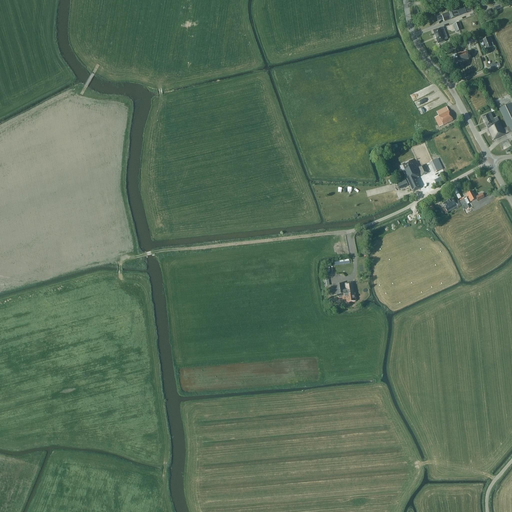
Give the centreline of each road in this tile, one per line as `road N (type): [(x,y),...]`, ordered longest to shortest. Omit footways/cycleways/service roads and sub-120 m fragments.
road 1 (track): [(143,254),(352,230)]
road 2 (tertiary): [(490,160),(420,50),(405,0)]
road 3 (unclassified): [(352,230),(490,160)]
